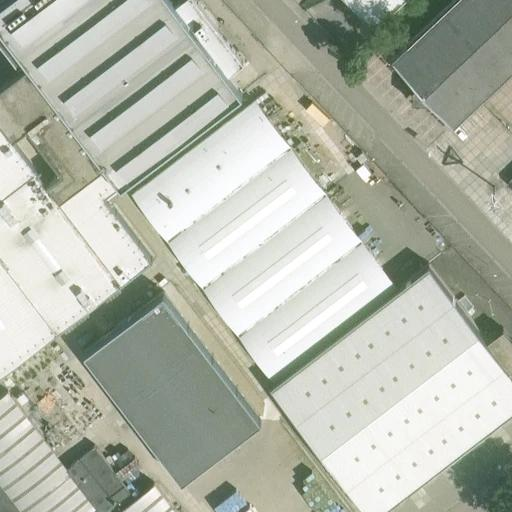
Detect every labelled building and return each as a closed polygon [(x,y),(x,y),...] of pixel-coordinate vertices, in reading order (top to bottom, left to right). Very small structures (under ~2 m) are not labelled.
[(34,69),(22,79),(0,95),(0,374),(153,257),(105,194),(107,192),(121,182),(122,184),(227,103),(243,91),(229,73),(245,61),(197,0),(181,0),(176,4),(173,0),(2,0),(0,2),(0,38),(20,65),(27,60),(34,69)] [(348,0),(374,27),(403,0),(348,0)] [(511,0),(451,0),(392,57),(417,83),(413,87),(413,100),(421,100),(426,100),(429,97),(454,123),(484,95),(511,68),(511,0)] [(134,191),(205,283),(325,191),(290,145),(291,145),(255,98),(253,99),(254,100),(134,191)] [(205,283),(277,377),(397,286),(326,191),(325,192),(325,191),(205,283)] [(271,384),(368,511),(379,511),(511,410),(511,334),(505,326),(488,339),(429,262),(271,384)] [(164,290),(85,350),(183,478),(261,417),(164,290)] [(178,511),(154,481),(135,496),(96,445),(67,466),(8,390),(0,396),(0,511),(178,511)]
